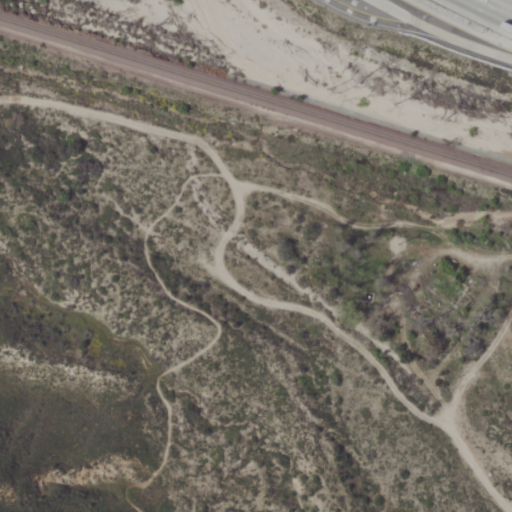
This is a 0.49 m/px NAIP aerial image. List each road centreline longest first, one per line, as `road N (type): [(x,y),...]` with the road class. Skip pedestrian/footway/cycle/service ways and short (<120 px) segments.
road 1 (track): [(230,179),(239,201),(216,261),(233,286),(263,302),(311,308),(372,358),(421,417),(450,420),(468,459),(511,511)]
road 2 (track): [(450,420),(462,382),(511,313),(473,254),(430,244),(389,262),(391,301),(405,351),(450,420)]
road 3 (track): [(0,98),(63,104),(192,139),(230,179)]
